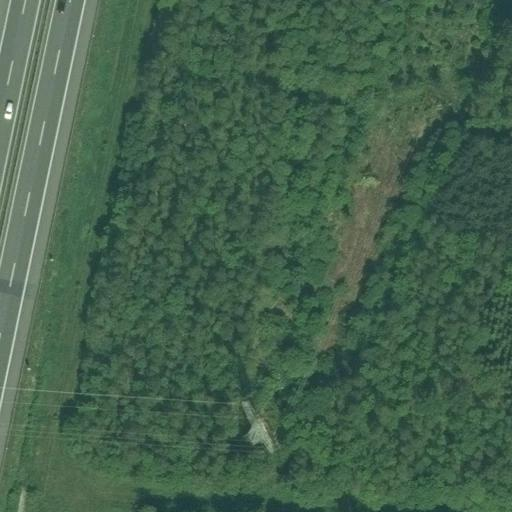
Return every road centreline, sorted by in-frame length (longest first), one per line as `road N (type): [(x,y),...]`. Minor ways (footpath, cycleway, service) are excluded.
road 1 (motorway): [(0,334),(70,0)]
road 2 (motorway): [(25,0),(0,123)]
